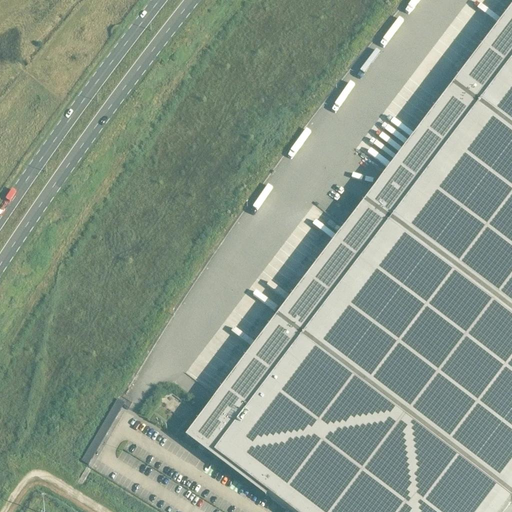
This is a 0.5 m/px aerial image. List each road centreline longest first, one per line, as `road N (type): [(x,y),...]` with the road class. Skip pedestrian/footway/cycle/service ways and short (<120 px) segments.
road 1 (unknown): [(190,511),(133,477),(130,443),(450,0)]
road 2 (primary): [(0,266),(194,0)]
road 3 (primary): [(160,0),(0,211)]
road 4 (track): [(2,511),(20,483),(36,477),(100,511)]
